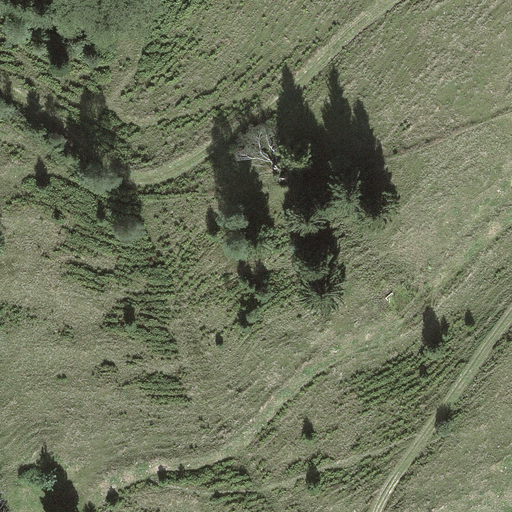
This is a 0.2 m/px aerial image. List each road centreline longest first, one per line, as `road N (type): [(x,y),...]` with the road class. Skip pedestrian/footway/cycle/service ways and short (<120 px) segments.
road 1 (track): [(389,0),(243,126),(160,181),(111,166),(0,85)]
road 2 (track): [(377,511),(511,311)]
road 3 (track): [(0,13),(85,18),(134,0)]
